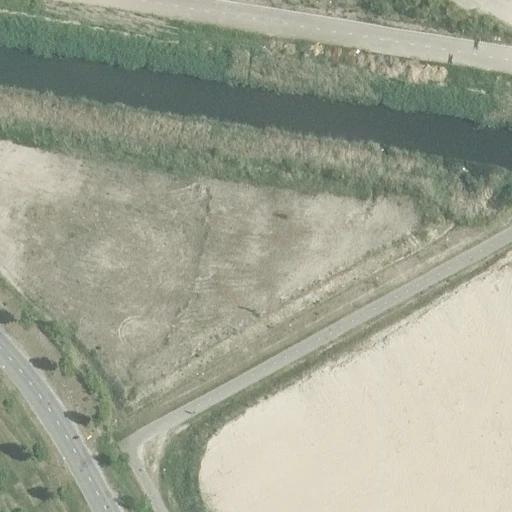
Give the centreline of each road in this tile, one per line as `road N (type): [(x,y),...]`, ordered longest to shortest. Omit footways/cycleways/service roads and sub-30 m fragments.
road 1 (unclassified): [(104,511),(53,418),(0,350)]
road 2 (track): [(147,278),(0,211)]
